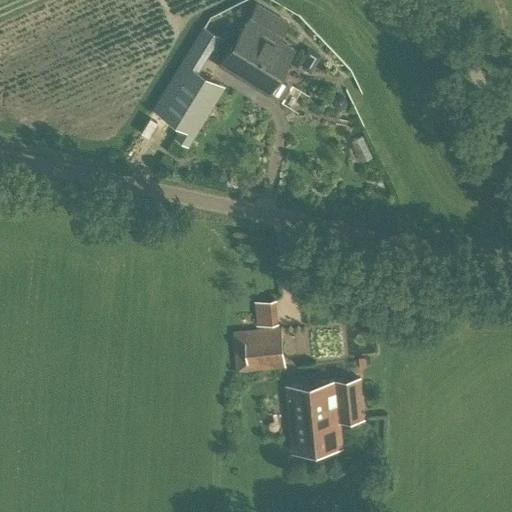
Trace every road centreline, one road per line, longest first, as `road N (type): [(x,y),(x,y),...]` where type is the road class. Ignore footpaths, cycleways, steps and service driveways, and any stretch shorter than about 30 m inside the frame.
road 1 (unclassified): [(511,272),(0,156)]
road 2 (unknown): [(434,0),(511,153)]
